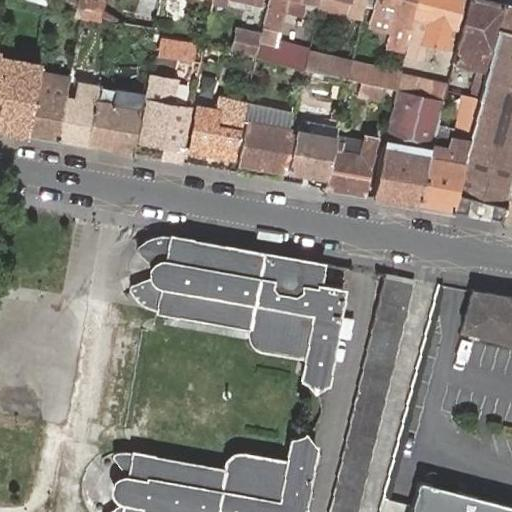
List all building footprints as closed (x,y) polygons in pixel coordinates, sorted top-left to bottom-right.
[(52,0),(50,6),(50,8),(80,16),(82,8),(52,0)] [(83,0),(82,8),(89,10),(101,11),(103,0),(83,0)] [(268,0),(263,27),(279,31),(286,0),(303,0),(317,3),(317,0),(268,0)] [(362,18),(365,0),(349,0),(351,0),(348,15),(362,18)] [(409,32),(415,0),(375,0),(373,14),(393,19),(391,27),(409,32)] [(449,51),(461,0),(415,0),(409,32),(404,54),(412,55),(414,47),(421,44),(449,51)] [(496,28),(502,4),(486,0),(467,0),(452,61),(477,68),(470,96),(479,98),(486,71),(496,28)] [(511,6),(502,4),(496,28),(486,71),(479,98),(467,148),(466,152),(463,162),(451,211),(500,220),(511,173),(511,6)] [(89,10),(82,8),(80,16),(87,18),(89,10)] [(260,32),(235,27),(230,52),(255,57),(260,32)] [(263,27),(259,41),(275,45),(279,31),(263,27)] [(162,41),(159,55),(192,62),(194,47),(162,41)] [(259,41),(256,57),(304,68),(308,53),(275,45),(259,41)] [(0,128),(27,134),(37,81),(38,72),(40,63),(0,55),(0,128)] [(399,76),(396,89),(443,100),(445,90),(451,67),(437,64),(432,83),(399,76)] [(27,134),(57,140),(65,97),(68,78),(38,72),(37,81),(27,134)] [(161,158),(181,162),(183,149),(182,148),(189,108),(191,100),(184,99),(183,107),(171,104),(175,80),(152,76),(147,100),(139,141),(163,145),(161,158)] [(382,86),(360,81),(357,96),(379,100),(382,86)] [(95,100),(97,92),(98,87),(80,84),(77,100),(65,97),(57,140),(86,145),(95,100)] [(467,148),(479,98),(470,96),(464,94),(451,148),(447,147),(452,128),(436,124),(429,155),(429,157),(417,205),(451,211),(463,162),(466,152),(467,148)] [(239,130),(246,102),(219,97),(217,110),(197,106),(189,149),(234,157),(239,130)] [(86,145),(131,153),(139,109),(141,102),(134,102),(133,107),(95,100),(86,145)] [(289,135),(290,131),(247,121),(237,164),(281,172),(282,168),(289,135)] [(329,137),(331,129),(331,127),(307,123),(306,127),(305,132),(329,137)] [(335,135),(336,130),(331,129),(329,137),(305,132),(306,127),(297,125),(294,137),(289,135),(282,168),(287,169),(326,176),(334,142),(335,135)] [(323,188),(364,195),(376,138),(364,135),(363,139),(360,155),(339,153),(341,144),(334,142),(326,176),(323,188)] [(360,155),(363,139),(335,135),(334,142),(341,144),(339,153),(360,155)] [(429,157),(382,148),(372,197),(417,205),(429,157)] [(511,173),(500,220),(511,222),(511,173)] [(321,262),(169,234),(169,236),(152,239),(137,246),(136,250),(153,265),(151,276),(130,284),(129,289),(135,296),(145,304),(154,308),(156,309),(156,311),(166,312),(249,327),(248,334),(250,340),(252,344),(259,349),(303,356),(299,378),(307,383),(312,389),(323,382),(325,382),(342,288),(317,283),(321,262)] [(357,511),(411,279),(383,273),(328,511),(357,511)] [(511,297),(472,290),(462,329),(511,342),(511,297)] [(301,511),(314,445),(312,445),(303,432),(295,436),(289,438),(285,459),(235,452),(231,453),(226,459),(223,467),(132,450),(131,452),(115,453),(114,453),(113,456),(129,476),(124,475),(118,477),(110,482),(109,489),(111,494),(119,501),(124,503),(107,511),(301,511)] [(511,511),(413,486),(406,511),(511,511)]
